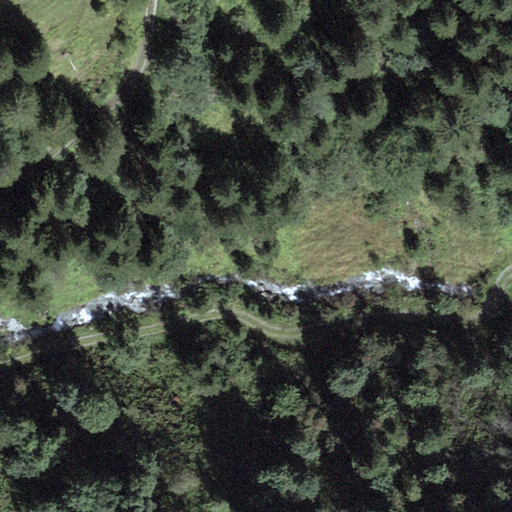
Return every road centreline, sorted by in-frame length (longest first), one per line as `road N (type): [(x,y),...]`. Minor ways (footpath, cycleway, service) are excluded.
road 1 (track): [(0,365),(201,316),(229,313),(281,329),(400,313),(468,314),(488,305),(511,275)]
road 2 (track): [(155,0),(141,68),(124,92),(0,192)]
